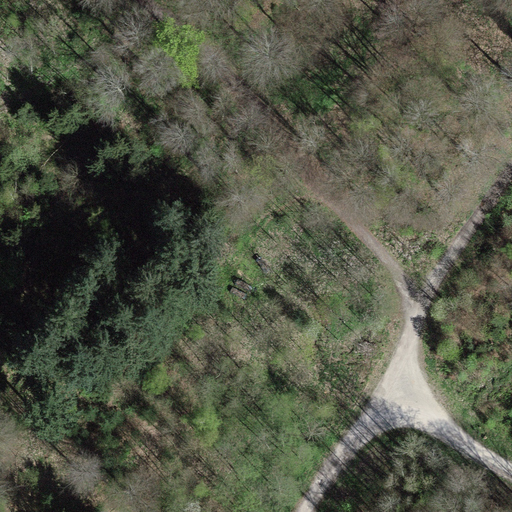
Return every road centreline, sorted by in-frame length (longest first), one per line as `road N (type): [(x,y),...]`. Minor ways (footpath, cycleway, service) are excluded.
road 1 (track): [(421,301),(243,52),(150,0)]
road 2 (track): [(511,167),(421,301),(390,385)]
road 3 (track): [(390,385),(300,511)]
road 4 (track): [(390,385),(511,465)]
